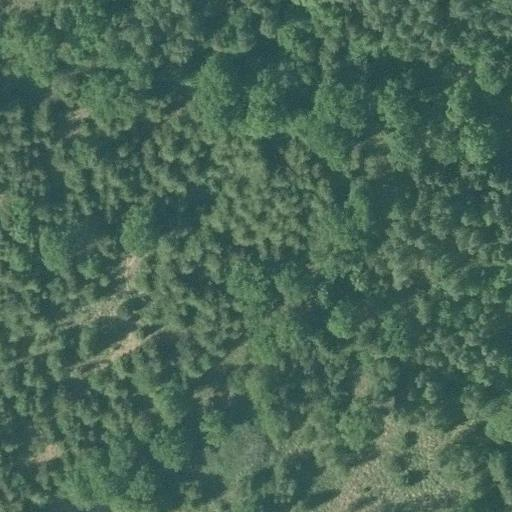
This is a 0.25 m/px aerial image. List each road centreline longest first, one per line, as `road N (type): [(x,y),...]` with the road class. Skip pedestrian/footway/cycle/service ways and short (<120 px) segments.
road 1 (track): [(511,110),(457,114),(426,130),(203,373),(58,511)]
road 2 (track): [(0,39),(166,78),(457,114)]
